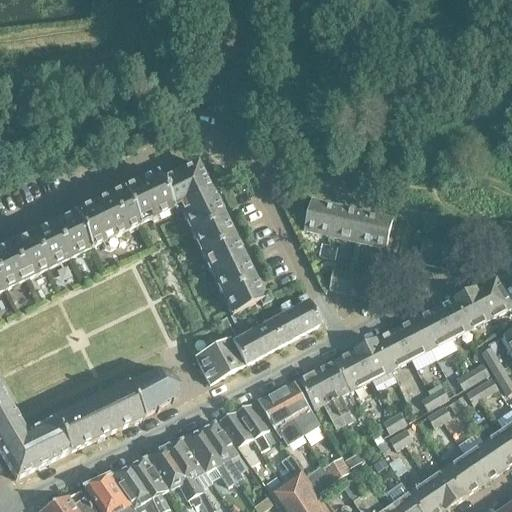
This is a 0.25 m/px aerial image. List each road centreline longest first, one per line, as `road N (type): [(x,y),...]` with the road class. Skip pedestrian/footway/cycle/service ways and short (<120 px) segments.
road 1 (residential): [(14,507),(334,337)]
road 2 (residential): [(464,233),(252,164)]
road 3 (residential): [(334,337),(252,164)]
road 4 (residential): [(334,337),(504,253)]
road 5 (residential): [(0,232),(163,155)]
